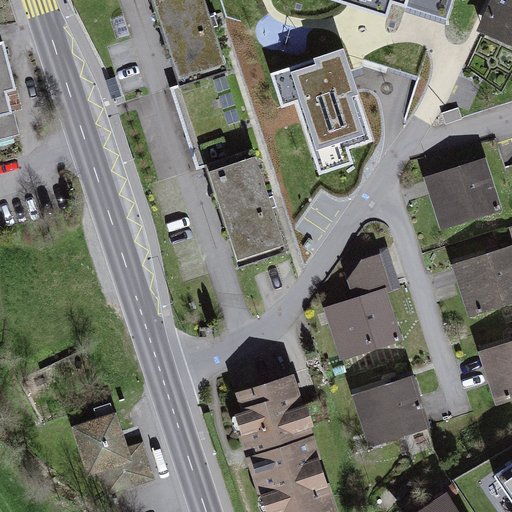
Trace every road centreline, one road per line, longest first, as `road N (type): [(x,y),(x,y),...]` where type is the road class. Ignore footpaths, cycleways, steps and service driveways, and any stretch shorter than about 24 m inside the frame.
road 1 (residential): [(159,369),(263,337),(451,79)]
road 2 (tertiary): [(39,0),(159,369)]
road 3 (tertiary): [(159,369),(207,511)]
